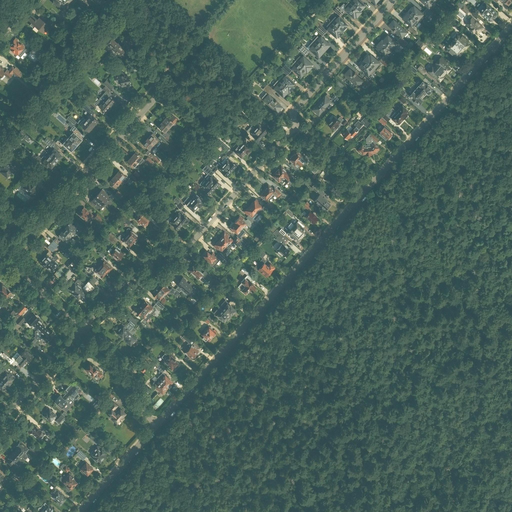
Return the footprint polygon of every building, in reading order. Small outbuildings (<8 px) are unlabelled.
[(50,0),(52,1),(52,2),(55,5),(57,2),(61,6),(62,7),(65,9),(69,4),(72,0),(50,0)] [(86,8),(90,3),(87,1),(87,0),(78,0),(81,2),(80,4),(86,8)] [(348,1),(360,12),(364,8),(363,7),(365,5),(358,0),(353,0),(351,3),(349,1),(348,1)] [(343,3),(340,7),(344,11),(345,9),(354,17),(355,16),(356,17),(360,12),(348,1),(345,5),(343,3)] [(487,4),(484,2),(482,4),(482,5),(478,9),(480,11),(490,20),(493,16),(494,17),(496,16),(497,14),(497,13),(495,11),(487,4)] [(412,7),(408,11),(420,22),(425,17),(422,15),(423,14),(414,6),(413,8),(412,7)] [(461,9),(468,15),(471,12),(464,6),(461,9)] [(420,22),(408,11),(404,16),(405,16),(404,18),(412,26),(414,24),(416,26),(420,22)] [(39,21),(32,16),(28,20),(32,23),(30,25),(33,28),(35,26),(37,27),(43,33),(49,26),(52,28),(55,24),(49,19),(46,23),(40,19),(39,21)] [(452,20),(447,16),(444,19),(449,24),(452,20)] [(329,19),(343,32),(346,28),(345,27),(347,25),(338,17),(336,19),(334,17),(331,21),(329,19)] [(482,31),(483,29),(483,28),(484,28),(472,18),(469,21),(471,22),(468,26),(470,28),(470,29),(474,32),(475,32),(478,34),(481,31),(482,31)] [(338,36),(343,32),(329,19),(328,19),(331,21),(327,25),(329,27),(328,29),(336,37),(337,35),(338,36)] [(407,32),(396,22),(394,20),(390,25),(394,29),(393,30),(395,32),(396,31),(403,37),(407,32)] [(104,47),(110,52),(112,50),(118,43),(117,43),(114,40),(119,35),(115,32),(110,38),(111,39),(106,44),(107,44),(104,47)] [(454,40),(453,41),(463,50),(465,47),(466,48),(466,47),(469,44),(468,43),(469,42),(461,34),(459,36),(458,35),(457,35),(456,34),(453,37),(454,38),(454,39),(454,40)] [(385,37),(382,41),(393,51),(399,43),(398,42),(396,43),(388,36),(386,38),(385,37)] [(311,39),(325,51),(328,47),(327,46),(329,45),(320,37),(319,39),(316,37),(313,41),(311,39)] [(321,55),(325,51),(311,39),(313,41),(309,45),(312,47),(310,49),(318,56),(320,55),(321,55)] [(8,47),(17,54),(20,57),(25,52),(24,51),(26,49),(23,47),(23,46),(21,44),(20,44),(14,40),(8,47)] [(393,51),(382,41),(378,45),(379,46),(377,47),(386,55),(388,53),(390,55),(393,51)] [(462,51),(463,50),(453,41),(452,42),(452,41),(448,46),(449,47),(448,49),(456,56),(457,55),(458,56),(459,54),(460,55),(463,51),(462,51)] [(418,48),(421,51),(422,49),(422,48),(424,46),(425,46),(426,45),(423,42),(418,48)] [(30,47),(35,51),(38,48),(33,43),(30,47)] [(112,50),(110,52),(114,56),(115,56),(117,54),(119,56),(120,56),(126,50),(118,43),(112,50)] [(370,56),(368,55),(364,60),(374,68),(376,70),(380,66),(378,64),(379,62),(371,55),(370,56)] [(293,58),(307,71),(311,67),(310,66),(311,64),(303,56),(301,59),(299,57),(295,60),(293,58)] [(446,71),(448,72),(451,69),(446,64),(447,63),(441,57),(440,59),(436,62),(437,63),(435,65),(444,73),(446,71)] [(303,75),(307,71),(293,58),(293,59),(295,60),(288,68),(285,65),(283,67),(289,72),(292,68),(301,76),(302,74),(303,75)] [(360,66),(369,74),(367,75),(370,78),(372,75),(371,75),(376,70),(374,68),(364,60),(361,64),(362,65),(360,66)] [(111,68),(114,70),(120,63),(117,61),(111,68)] [(409,69),(415,74),(418,70),(412,65),(409,69)] [(434,78),(435,76),(440,81),(444,77),(442,75),(444,73),(435,65),(433,67),(429,71),(428,72),(434,78)] [(6,76),(9,78),(13,73),(14,74),(19,78),(22,75),(20,73),(21,71),(16,67),(15,68),(12,66),(9,71),(7,70),(6,71),(3,68),(2,69),(0,66),(0,77),(3,74),(6,76)] [(427,71),(421,66),(418,69),(424,74),(427,71)] [(348,76),(361,88),(365,83),(368,86),(371,83),(368,80),(365,78),(363,81),(356,75),(357,74),(355,72),(354,73),(350,69),(345,74),(348,76)] [(120,74),(115,75),(116,82),(120,81),(121,81),(122,86),(126,85),(126,87),(130,85),(130,83),(131,82),(130,78),(129,79),(128,76),(126,76),(125,73),(123,73),(123,72),(120,72),(120,74)] [(275,78),(289,91),(293,86),(292,85),(294,84),(285,76),(283,78),(281,76),(278,80),(275,78)] [(286,95),(289,91),(275,78),(277,80),(274,84),(276,86),(274,88),(283,96),(285,94),(286,95)] [(104,83),(111,89),(113,87),(106,80),(104,83)] [(426,84),(423,81),(419,85),(417,88),(425,96),(427,93),(429,94),(429,93),(431,93),(432,92),(432,90),(430,87),(426,84)] [(111,108),(113,105),(113,104),(115,102),(106,94),(108,93),(107,93),(110,91),(105,86),(102,89),(105,92),(100,98),(103,101),(111,108)] [(398,90),(403,96),(406,92),(401,87),(398,90)] [(417,101),(420,104),(421,103),(423,102),(423,100),(422,99),(425,96),(417,88),(414,92),(414,91),(410,95),(413,98),(413,99),(416,102),(417,101)] [(25,97),(29,101),(34,95),(30,91),(25,97)] [(274,101),(266,93),(265,93),(266,93),(261,98),(275,109),(274,109),(276,111),(281,106),(276,102),(277,101),(275,100),(274,101)] [(331,98),(327,94),(315,107),(313,109),(318,113),(322,109),(323,110),(326,106),(330,109),(339,99),(334,95),(331,98)] [(398,99),(404,104),(407,101),(401,96),(398,99)] [(111,108),(103,101),(100,98),(96,102),(95,101),(93,103),(89,100),(87,103),(94,109),(97,105),(105,112),(108,110),(111,108)] [(397,111),(404,118),(405,119),(405,118),(406,118),(407,119),(408,119),(409,118),(409,117),(408,116),(408,115),(410,113),(408,111),(403,105),(397,111)] [(47,119),(50,116),(42,109),(39,112),(47,119)] [(88,117),(86,119),(93,126),(94,127),(97,124),(96,123),(98,121),(92,116),(95,113),(92,110),(87,116),(88,117)] [(399,124),(404,118),(397,111),(392,117),(397,121),(396,122),(396,123),(397,124),(398,124),(399,124)] [(268,113),(266,112),(264,114),(266,116),(268,118),(267,119),(272,123),(275,119),(268,113)] [(348,121),(346,119),(344,120),(341,117),(338,119),(338,118),(336,117),(335,117),(333,115),(330,118),(332,120),(329,123),(329,124),(331,127),(332,126),(333,127),(332,128),(335,130),(335,129),(336,130),(340,125),(339,124),(341,122),(344,125),(348,121)] [(74,125),(77,122),(69,116),(66,119),(69,122),(70,121),(74,125)] [(168,126),(169,127),(171,129),(175,124),(174,124),(178,120),(173,116),(170,119),(167,117),(162,121),(168,126)] [(93,126),(86,119),(83,117),(81,120),(80,119),(77,123),(79,125),(80,124),(88,131),(90,129),(91,130),(94,127),(93,126)] [(372,122),(365,117),(360,122),(358,120),(355,124),(356,125),(350,131),(347,129),(343,134),(348,139),(353,134),(354,135),(357,131),(358,130),(363,125),(364,124),(367,127),(372,122)] [(379,120),(385,126),(387,122),(382,117),(379,120)] [(196,130),(202,123),(197,118),(195,120),(194,119),(190,124),(196,130)] [(182,122),(188,127),(190,125),(184,119),(182,122)] [(261,119),(255,126),(254,127),(263,135),(266,132),(265,131),(267,129),(265,127),(266,126),(264,125),(263,126),(262,125),(264,122),(261,119)] [(168,136),(173,131),(171,129),(169,127),(168,126),(162,121),(158,126),(164,132),(162,135),(164,137),(164,136),(166,135),(168,136)] [(71,135),(68,138),(76,145),(81,139),(78,137),(82,133),(74,126),(70,130),(71,131),(69,134),(71,135)] [(386,140),(387,138),(388,139),(393,134),(390,131),(391,130),(386,126),(380,132),(381,132),(380,134),(386,140)] [(260,138),(263,135),(254,127),(250,132),(257,139),(259,137),(260,138)] [(13,139),(17,143),(24,136),(19,132),(13,139)] [(161,141),(152,134),(151,135),(151,134),(147,139),(153,145),(155,147),(161,141)] [(369,146),(365,146),(366,154),(365,154),(365,155),(373,154),(373,153),(372,153),(371,146),(371,145),(372,145),(371,140),(374,136),(371,134),(367,139),(367,143),(369,144),(369,146)] [(171,139),(168,136),(166,135),(164,136),(164,137),(169,142),(171,143),(173,141),(171,139)] [(372,153),(373,153),(376,153),(380,148),(379,147),(378,146),(377,146),(375,144),(376,142),(377,142),(379,140),(374,136),(371,140),(372,145),(371,145),(371,146),(372,153)] [(64,140),(61,143),(63,144),(71,151),(76,145),(68,138),(66,141),(64,140)] [(155,147),(153,145),(147,139),(143,144),(149,149),(145,153),(148,156),(149,156),(157,163),(159,160),(153,155),(154,154),(151,151),(155,147)] [(239,146),(246,153),(247,154),(250,150),(252,148),(246,143),(247,143),(243,139),(241,141),(241,142),(242,143),(239,146)] [(228,152),(231,155),(233,153),(219,140),(217,142),(217,143),(228,152)] [(234,147),(232,149),(241,157),(243,155),(244,156),(246,153),(239,146),(236,143),(233,146),(234,147)] [(365,154),(366,154),(365,146),(363,144),(358,150),(363,154),(365,154)] [(48,153),(57,161),(61,156),(52,148),(50,150),(48,153)] [(294,153),(292,155),(298,160),(299,160),(302,164),(303,164),(304,164),(304,161),(302,160),(302,158),(304,156),(302,154),(296,149),(293,152),(294,153)] [(57,161),(48,153),(47,152),(41,158),(44,161),(45,161),(43,163),(47,167),(49,165),(51,167),(56,161),(57,162),(57,161)] [(140,165),(144,160),(135,152),(131,157),(137,162),(139,163),(140,165)] [(229,157),(231,155),(228,152),(225,156),(224,156),(223,156),(222,157),(222,158),(222,159),(220,161),(223,164),(223,163),(232,171),(234,169),(233,168),(235,166),(227,158),(229,157)] [(174,163),(177,166),(184,158),(181,155),(174,163)] [(288,159),(292,163),(290,165),(297,171),(299,169),(299,167),(302,164),(299,160),(298,160),(292,155),(288,159)] [(0,167),(2,168),(0,170),(7,176),(11,172),(13,174),(16,171),(14,169),(15,167),(8,162),(10,159),(7,157),(5,159),(4,158),(0,163),(0,167)] [(139,163),(137,162),(131,157),(127,162),(133,167),(134,167),(135,168),(139,168),(139,163)] [(207,165),(208,167),(215,172),(218,169),(226,176),(228,174),(229,175),(232,171),(223,163),(223,164),(220,166),(217,164),(215,166),(210,162),(207,165)] [(277,171),(291,183),(294,180),(291,178),(292,176),(287,172),(281,166),(277,171)] [(207,172),(207,173),(208,174),(204,178),(206,181),(214,188),(216,186),(218,187),(220,184),(217,181),(218,180),(214,177),(213,178),(211,176),(212,174),(213,175),(215,172),(208,167),(205,170),(207,172)] [(33,195),(34,195),(35,193),(37,190),(37,188),(35,186),(36,185),(32,182),(33,181),(32,180),(37,175),(32,170),(26,177),(30,179),(23,187),(27,190),(26,191),(26,193),(29,196),(31,195),(32,195),(33,195)] [(118,172),(115,176),(121,181),(124,183),(128,178),(120,171),(118,172)] [(273,176),(279,181),(282,184),(284,181),(289,186),(291,184),(291,183),(277,171),(273,176)] [(325,180),(329,183),(332,186),(328,191),(336,198),(341,192),(338,189),(339,188),(335,184),(334,184),(331,181),(327,177),(328,176),(323,171),(319,175),(325,180)] [(121,181),(115,176),(109,183),(115,188),(120,183),(122,185),(124,183),(121,181)] [(214,188),(206,181),(204,178),(199,184),(209,193),(214,188)] [(314,184),(311,187),(316,192),(319,188),(314,184)] [(268,185),(264,190),(270,196),(273,193),(277,197),(280,193),(274,188),(273,189),(268,185)] [(101,190),(100,189),(96,194),(109,206),(112,202),(110,200),(109,201),(107,199),(109,196),(101,189),(101,190)] [(266,204),(269,207),(270,208),(273,206),(267,201),(269,199),(268,198),(270,196),(264,190),(260,195),(264,198),(262,201),(266,204)] [(107,208),(109,206),(96,194),(95,195),(96,196),(91,202),(91,203),(98,209),(100,207),(102,204),(107,208)] [(329,205),(330,204),(319,194),(314,201),(324,210),(325,209),(326,210),(330,206),(329,205)] [(191,199),(199,206),(200,207),(202,204),(204,202),(202,200),(203,199),(201,197),(200,198),(196,195),(192,199),(191,199)] [(286,201),(291,205),(295,200),(291,196),(286,201)] [(196,209),(199,206),(191,199),(188,197),(183,202),(185,204),(193,211),(195,208),(196,209)] [(250,205),(256,211),(258,209),(260,211),(262,208),(254,200),(250,205)] [(130,205),(139,214),(143,209),(134,201),(130,205)] [(307,202),(303,206),(307,210),(311,205),(307,202)] [(182,207),(178,204),(177,203),(175,205),(177,206),(176,206),(178,208),(177,210),(177,209),(175,212),(177,214),(174,217),(172,214),(172,215),(182,224),(184,221),(186,223),(188,220),(185,217),(186,216),(184,214),(183,215),(179,211),(180,210),(182,207)] [(245,209),(243,211),(248,215),(250,214),(252,216),(254,213),(257,215),(259,213),(256,211),(250,205),(246,210),(245,209)] [(79,218),(83,222),(88,217),(89,219),(90,218),(93,220),(94,220),(96,219),(100,223),(104,219),(97,213),(93,216),(92,215),(87,210),(86,211),(83,208),(82,210),(81,209),(77,213),(81,217),(79,218)] [(305,216),(312,223),(317,218),(315,216),(312,213),(308,210),(306,212),(307,214),(305,216)] [(141,216),(140,214),(136,218),(145,226),(149,221),(142,215),(141,216)] [(178,229),(182,224),(172,215),(170,217),(172,219),(169,223),(172,226),(173,224),(178,229)] [(255,225),(250,221),(247,219),(246,220),(240,215),(234,222),(240,228),(241,228),(240,228),(243,225),(245,227),(247,225),(247,224),(248,225),(252,229),(255,225)] [(294,225),(291,222),(288,226),(291,229),(287,234),(291,238),(292,236),(295,238),(295,239),(296,239),(298,240),(299,240),(301,237),(303,234),(304,234),(306,231),(306,230),(304,229),(305,229),(304,228),(301,226),(303,224),(299,220),(294,225)] [(239,231),(241,228),(240,228),(234,222),(231,225),(232,225),(230,227),(231,228),(229,229),(233,232),(234,231),(238,234),(240,232),(239,231)] [(69,223),(64,230),(73,238),(79,230),(80,232),(83,229),(76,223),(74,226),(75,227),(74,228),(69,223)] [(131,230),(130,229),(129,228),(128,228),(127,229),(126,230),(126,231),(127,232),(125,234),(127,235),(133,241),(134,241),(135,242),(139,237),(131,230)] [(273,233),(277,237),(280,239),(283,235),(279,231),(277,229),(273,233)] [(71,240),(73,238),(64,230),(58,236),(60,238),(60,239),(64,243),(66,240),(69,238),(71,240)] [(108,235),(116,242),(118,240),(110,232),(108,235)] [(226,246),(229,248),(234,242),(238,247),(241,244),(235,238),(232,241),(230,239),(229,240),(227,238),(228,236),(224,232),(221,235),(222,236),(219,239),(226,245),(226,246)] [(124,238),(123,237),(120,234),(118,237),(121,239),(129,246),(133,241),(127,235),(124,238)] [(114,244),(116,242),(108,235),(107,237),(107,238),(114,244)] [(241,244),(244,246),(247,243),(241,238),(240,239),(237,236),(235,238),(241,244)] [(275,239),(281,244),(277,249),(279,251),(277,253),(280,256),(282,254),(284,256),(289,250),(288,249),(285,245),(286,244),(283,241),(283,242),(280,239),(277,237),(275,239)] [(217,249),(218,249),(220,251),(219,253),(222,256),(224,254),(229,248),(226,246),(226,245),(219,239),(215,244),(214,243),(213,245),(217,249)] [(53,241),(47,247),(53,252),(58,245),(53,241)] [(123,254),(115,248),(114,246),(112,249),(109,253),(111,255),(111,254),(118,260),(123,254)] [(64,251),(73,258),(75,256),(67,248),(64,251)] [(256,253),(262,258),(266,254),(260,248),(256,253)] [(45,266),(52,258),(53,257),(50,254),(51,254),(48,251),(45,255),(40,260),(43,262),(42,263),(41,265),(43,266),(44,265),(45,266)] [(227,262),(225,259),(218,253),(215,256),(214,255),(215,254),(213,252),(211,254),(210,255),(208,252),(207,253),(206,252),(204,255),(205,256),(203,258),(207,262),(207,261),(213,267),(220,260),(224,265),(227,262)] [(47,268),(48,267),(52,271),(53,271),(54,270),(54,269),(58,264),(56,261),(59,257),(57,256),(57,255),(56,254),(53,257),(52,258),(45,266),(47,268)] [(98,265),(99,266),(106,272),(107,273),(112,267),(104,260),(102,258),(99,261),(100,262),(98,265)] [(267,266),(264,263),(266,261),(263,258),(255,267),(258,269),(265,276),(270,272),(269,271),(270,269),(271,271),(274,267),(270,263),(267,266)] [(69,269),(76,262),(72,259),(66,266),(69,269)] [(76,262),(69,269),(74,273),(80,266),(76,262)] [(202,274),(193,265),(189,270),(198,279),(200,276),(207,282),(211,277),(205,271),(202,274)] [(102,277),(106,272),(99,266),(96,269),(95,268),(92,267),(91,268),(86,267),(84,269),(92,275),(95,271),(102,277)] [(251,282),(255,278),(246,270),(244,272),(248,275),(245,279),(244,278),(241,282),(241,283),(238,287),(241,290),(241,291),(242,292),(243,293),(245,293),(245,294),(249,289),(252,292),(252,291),(253,291),(255,289),(255,288),(252,285),(253,284),(251,282)] [(181,290),(186,295),(192,288),(195,291),(198,291),(200,290),(191,282),(188,285),(184,281),(186,280),(183,277),(179,281),(178,281),(177,282),(177,283),(177,284),(179,285),(175,289),(179,292),(181,290)] [(70,293),(72,293),(75,296),(82,288),(79,285),(81,282),(78,279),(76,281),(73,284),(70,288),(69,288),(68,289),(68,291),(70,293)] [(169,290),(160,282),(156,287),(163,294),(166,291),(169,294),(171,294),(172,292),(175,295),(179,295),(180,294),(172,287),(169,290)] [(1,285),(0,284),(0,291),(4,295),(7,297),(8,296),(12,292),(8,288),(7,289),(2,284),(1,285)] [(159,300),(163,294),(156,287),(151,293),(159,300)] [(75,296),(79,299),(79,300),(81,302),(82,302),(83,301),(89,294),(82,288),(75,296)] [(144,300),(140,305),(148,312),(148,313),(149,313),(150,315),(151,315),(155,310),(144,300)] [(224,300),(218,306),(220,307),(219,308),(229,317),(235,311),(233,309),(233,308),(229,305),(227,304),(228,303),(224,300)] [(156,303),(160,308),(162,309),(164,307),(158,301),(156,303)] [(16,311),(21,315),(27,309),(22,305),(16,311)] [(136,312),(143,318),(139,322),(148,330),(148,329),(148,326),(147,324),(147,323),(145,321),(145,320),(146,321),(151,315),(150,315),(149,313),(148,313),(148,312),(140,305),(139,306),(137,308),(136,308),(135,308),(133,309),(134,311),(134,312),(136,312)] [(190,313),(194,309),(190,305),(186,309),(190,313)] [(215,312),(217,315),(219,316),(218,317),(222,320),(222,319),(224,321),(226,319),(227,320),(229,317),(219,308),(217,310),(215,312)] [(15,321),(20,316),(14,310),(9,314),(14,318),(10,322),(13,324),(15,321)] [(25,320),(27,321),(27,322),(32,326),(33,325),(38,320),(39,318),(34,313),(32,315),(31,314),(25,320)] [(212,318),(213,316),(210,313),(206,313),(204,316),(205,317),(203,319),(205,321),(204,321),(207,324),(213,318),(212,318)] [(24,321),(25,319),(20,315),(20,316),(15,321),(20,325),(24,321)] [(130,322),(134,325),(137,321),(131,316),(128,320),(130,322)] [(34,337),(35,338),(38,340),(39,339),(42,335),(47,330),(41,324),(42,323),(38,320),(33,325),(38,329),(36,330),(35,331),(35,336),(34,337)] [(133,327),(134,325),(130,322),(125,327),(123,325),(120,328),(119,329),(118,329),(118,330),(117,331),(117,332),(123,338),(128,331),(129,331),(129,330),(130,330),(131,329),(133,327)] [(136,339),(132,335),(136,330),(133,327),(131,329),(130,330),(129,330),(129,331),(128,331),(123,338),(131,345),(136,339)] [(210,328),(208,327),(202,334),(204,336),(202,338),(206,341),(207,339),(209,341),(210,340),(212,338),(211,338),(213,336),(214,336),(215,334),(216,333),(215,333),(216,332),(214,330),(213,331),(211,329),(211,328),(210,328)] [(42,335),(39,339),(41,341),(43,339),(47,343),(55,334),(53,332),(54,331),(52,329),(49,332),(47,330),(42,335)] [(185,339),(188,342),(191,345),(195,341),(189,335),(185,339)] [(185,352),(192,358),(196,353),(197,353),(198,353),(198,352),(198,351),(191,345),(188,342),(186,345),(189,348),(185,352)] [(20,355),(28,362),(33,356),(25,349),(20,355)] [(165,359),(164,360),(166,362),(164,364),(168,367),(169,365),(172,368),(174,366),(175,366),(178,363),(174,360),(175,359),(172,356),(173,355),(172,355),(168,351),(166,354),(165,354),(162,357),(165,359)] [(0,352),(0,355),(10,365),(12,362),(0,352)] [(28,362),(20,355),(19,354),(14,360),(16,361),(23,366),(27,361),(28,362)] [(92,376),(94,373),(99,378),(103,374),(90,363),(85,368),(90,372),(89,373),(92,376)] [(168,387),(173,381),(162,372),(165,369),(160,364),(156,368),(160,371),(159,372),(159,373),(160,374),(157,377),(168,387)] [(0,372),(0,377),(9,385),(11,382),(15,377),(11,374),(12,374),(11,373),(14,371),(9,367),(6,370),(4,368),(0,372)] [(9,385),(0,377),(0,387),(3,390),(8,385),(9,385)] [(163,393),(168,387),(157,377),(154,381),(152,382),(153,384),(163,393)] [(66,390),(64,393),(66,394),(68,396),(71,399),(74,401),(79,395),(77,393),(79,390),(73,385),(71,383),(65,389),(66,390)] [(102,401),(106,404),(109,400),(110,400),(114,396),(110,392),(102,401)] [(55,401),(61,407),(66,411),(71,406),(71,405),(74,401),(71,399),(68,396),(66,394),(62,398),(59,396),(55,401)] [(125,413),(114,403),(111,407),(112,409),(109,412),(111,415),(110,416),(117,423),(120,420),(121,421),(124,417),(123,416),(125,413)] [(52,412),(49,410),(47,412),(46,411),(43,415),(50,422),(53,418),(55,420),(54,420),(59,425),(65,418),(61,413),(57,417),(55,415),(53,413),(54,413),(52,411),(52,412)] [(31,433),(37,438),(37,437),(39,440),(45,433),(42,431),(41,432),(34,426),(28,433),(30,435),(31,433)] [(44,428),(42,431),(45,433),(48,436),(50,434),(48,432),(44,428)] [(101,442),(92,434),(89,437),(98,446),(101,442)] [(68,441),(63,446),(66,449),(71,444),(68,441)] [(18,447),(14,451),(21,456),(25,460),(27,457),(27,455),(25,453),(28,450),(19,442),(16,446),(18,447)] [(28,449),(35,455),(38,452),(31,445),(28,449)] [(90,453),(94,457),(94,458),(94,459),(96,461),(97,461),(98,460),(100,462),(103,458),(104,459),(107,456),(104,453),(105,452),(102,449),(101,450),(97,446),(90,453)] [(76,454),(83,460),(87,456),(80,450),(76,454)] [(14,464),(16,461),(20,465),(23,462),(25,460),(21,456),(14,451),(7,458),(9,460),(8,461),(11,464),(12,463),(14,464)] [(87,475),(93,468),(84,461),(79,467),(82,471),(81,472),(84,475),(86,474),(87,475)] [(60,479),(67,485),(65,487),(68,491),(71,487),(72,488),(73,486),(74,486),(76,484),(76,483),(77,482),(74,479),(73,477),(70,475),(68,474),(66,477),(64,475),(63,476),(62,476),(60,478),(60,479)] [(48,483),(54,488),(57,484),(52,479),(48,483)] [(58,491),(55,489),(52,492),(55,495),(53,497),(57,500),(55,502),(60,506),(65,501),(64,500),(66,498),(58,491)] [(43,510),(45,511),(56,511),(57,511),(54,509),(53,510),(47,505),(44,503),(40,507),(43,510)]
